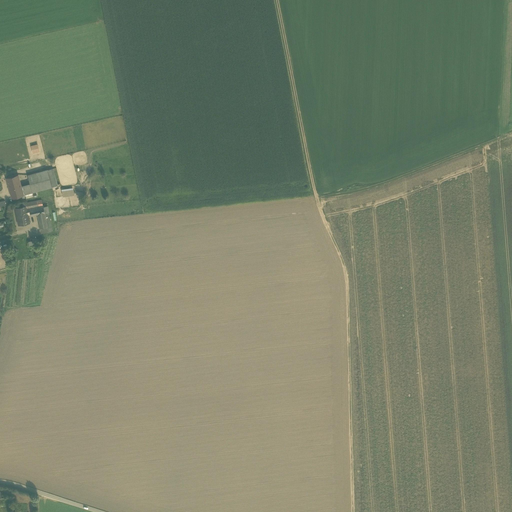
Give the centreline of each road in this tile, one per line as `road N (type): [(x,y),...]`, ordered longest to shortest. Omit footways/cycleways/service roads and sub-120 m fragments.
road 1 (track): [(316,198),(348,280),(350,511)]
road 2 (track): [(511,133),(386,182),(316,198)]
road 3 (track): [(283,0),(316,198)]
